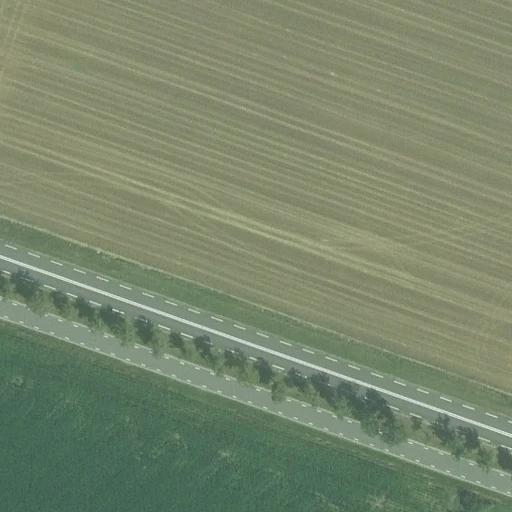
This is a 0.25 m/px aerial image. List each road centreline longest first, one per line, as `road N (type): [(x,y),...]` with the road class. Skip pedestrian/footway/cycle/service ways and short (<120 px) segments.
road 1 (unclassified): [(511,484),(0,305)]
road 2 (primary): [(511,438),(0,259)]
